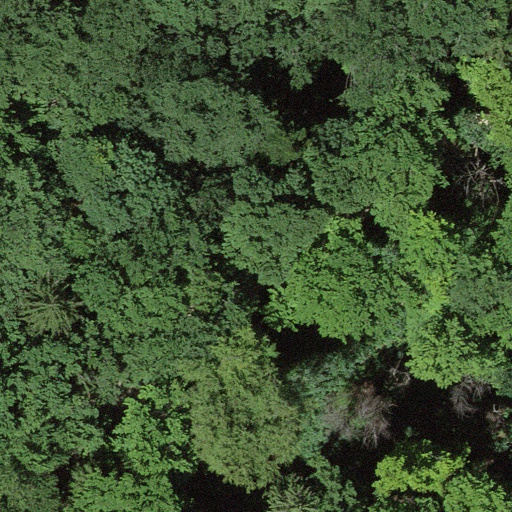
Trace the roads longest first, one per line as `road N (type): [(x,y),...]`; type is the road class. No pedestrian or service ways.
road 1 (track): [(511,94),(126,368),(0,495)]
road 2 (track): [(126,368),(0,249)]
